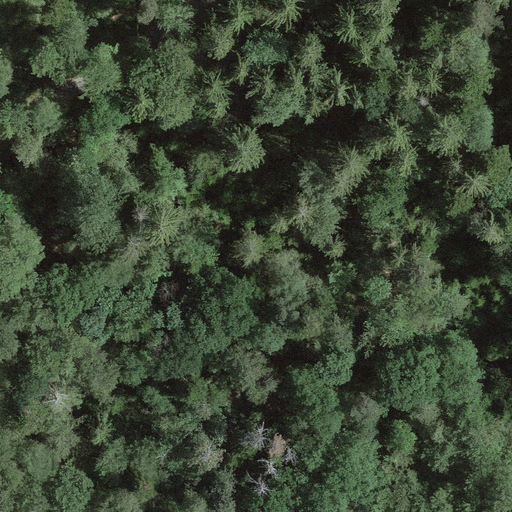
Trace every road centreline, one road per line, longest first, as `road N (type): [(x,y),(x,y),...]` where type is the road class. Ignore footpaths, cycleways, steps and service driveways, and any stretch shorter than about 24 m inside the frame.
road 1 (track): [(478,0),(364,185),(315,319),(172,511)]
road 2 (unclassified): [(207,0),(0,137)]
